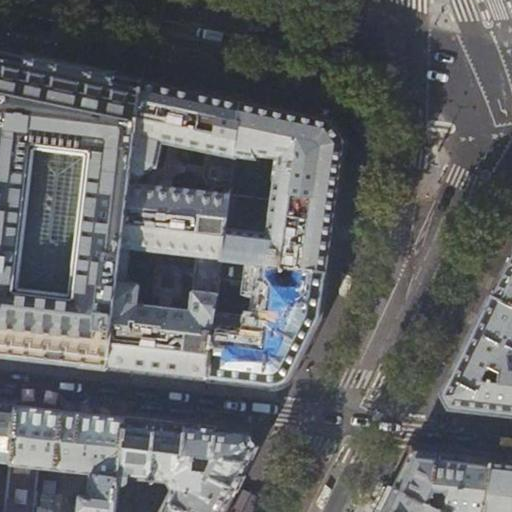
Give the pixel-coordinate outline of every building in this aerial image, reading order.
[(26,56),(0,51),(0,52),(0,355),(37,360),(107,368),(118,281),(119,277),(122,251),(123,245),(142,80),(116,75),(117,73),(60,61),(27,54),(26,56)] [(241,100),(192,89),(142,79),(142,80),(123,245),(122,251),(119,277),(118,281),(107,368),(158,374),(207,379),(214,317),(217,290),(221,258),(225,227),(229,196),(232,173),(241,100)] [(283,108),(241,100),(232,173),(261,177),(262,172),(253,170),(255,159),(264,160),(269,163),(275,163),(273,179),(340,188),(343,162),(346,140),(332,119),(315,115),(291,110),(283,108)] [(273,179),(261,177),(232,173),(229,196),(270,202),(266,233),(225,227),(221,258),(281,266),(291,267),(328,273),(334,231),(340,188),(273,179)] [(486,248),(480,245),(474,257),(481,260),(486,248)] [(511,253),(507,264),(489,298),(511,309),(511,253)] [(279,277),(281,266),(221,258),(217,290),(259,295),(256,315),(250,315),(249,322),(214,317),(207,379),(244,384),(274,388),(276,388),(279,387),(283,386),(286,384),(291,379),(305,351),(321,317),(328,273),(291,267),(290,278),(279,277)] [(511,309),(489,298),(464,348),(440,396),(447,410),(495,415),(511,417),(511,309)] [(0,404),(0,463),(10,464),(17,406),(4,404),(0,404)] [(74,413),(17,406),(10,464),(4,511),(33,511),(39,468),(92,474),(119,476),(126,419),(74,413)] [(159,423),(126,419),(119,476),(115,511),(129,511),(134,478),(169,481),(173,489),(161,511),(225,511),(226,511),(258,447),(250,433),(208,428),(159,423)] [(393,471),(403,475),(407,467),(415,453),(402,452),(393,471)] [(415,453),(407,467),(403,475),(397,488),(444,511),(486,511),(492,461),(452,457),(415,453)] [(511,511),(511,463),(492,461),(486,511),(511,511)] [(115,511),(119,476),(92,474),(89,499),(80,498),(79,511),(115,511)] [(444,511),(397,488),(384,511),(444,511)] [(259,501),(256,502),(253,508),(254,511),(253,511),(258,511),(260,511),(263,506),(262,502),(262,501),(260,500),(259,501)]
